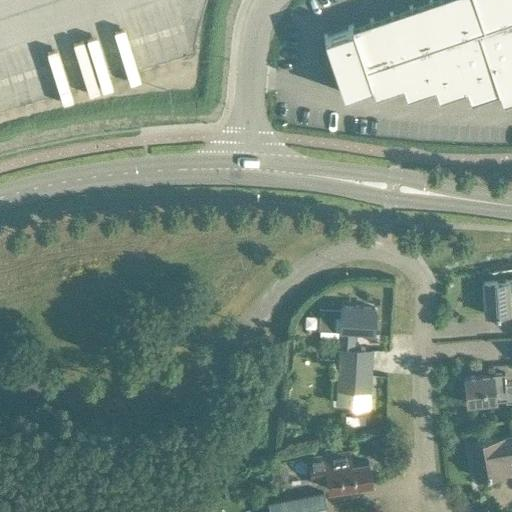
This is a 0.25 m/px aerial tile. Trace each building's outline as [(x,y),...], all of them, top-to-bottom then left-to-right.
[(511,0),(426,0),(323,35),(343,92),(371,83),(374,94),(402,85),(406,96),(434,87),(438,98),(466,89),(470,100),(498,90),(502,102),(511,98),(511,0)] [(467,249),(467,259),(492,258),(492,248),(467,249)] [(509,312),(508,296),(511,296),(511,279),(483,281),(485,314),(495,313),(495,315),(498,315),(498,312),(509,312)] [(320,307),(319,329),(339,330),(338,346),(341,346),(337,403),(368,405),(371,349),(353,348),(353,347),(354,330),(373,331),(374,307),(341,305),(341,308),(320,307)] [(504,373),(464,376),(466,403),(506,399),(506,402),(511,401),(511,382),(505,384),(504,373)] [(502,458),(508,457),(511,456),(511,434),(471,442),(477,477),(510,471),(510,470),(504,471),(502,458)] [(349,450),(307,457),(311,477),(326,474),(328,489),(350,485),(350,486),(372,482),(368,460),(351,463),(349,450)] [(327,511),(323,491),(267,502),(268,511),(327,511)]
